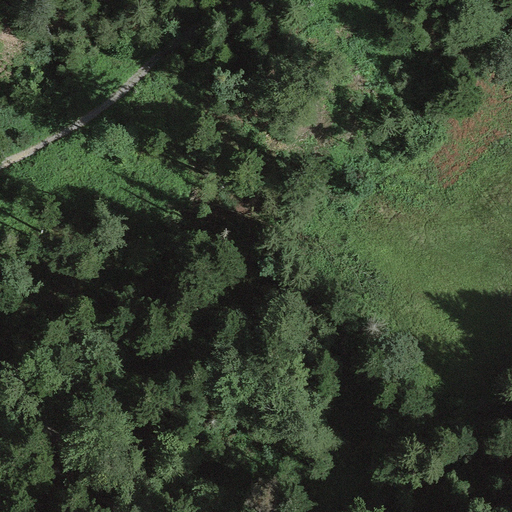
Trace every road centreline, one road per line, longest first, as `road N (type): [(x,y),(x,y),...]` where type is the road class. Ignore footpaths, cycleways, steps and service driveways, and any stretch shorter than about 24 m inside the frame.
road 1 (track): [(259,0),(192,26),(80,125),(0,171)]
road 2 (track): [(0,371),(127,511)]
